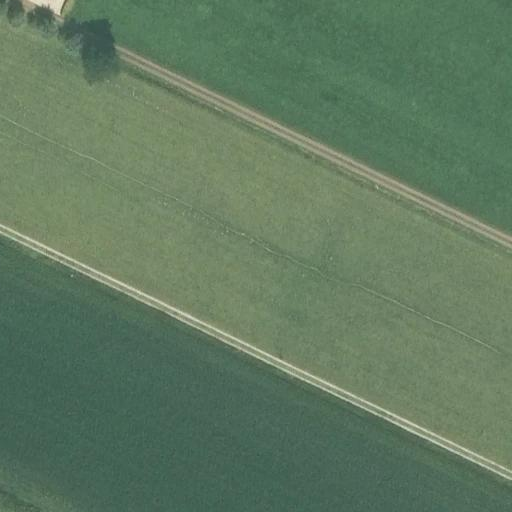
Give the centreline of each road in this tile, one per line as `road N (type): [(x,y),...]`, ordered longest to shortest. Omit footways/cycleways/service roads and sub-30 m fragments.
road 1 (unknown): [(0,2),(511,247)]
road 2 (track): [(511,473),(0,229)]
